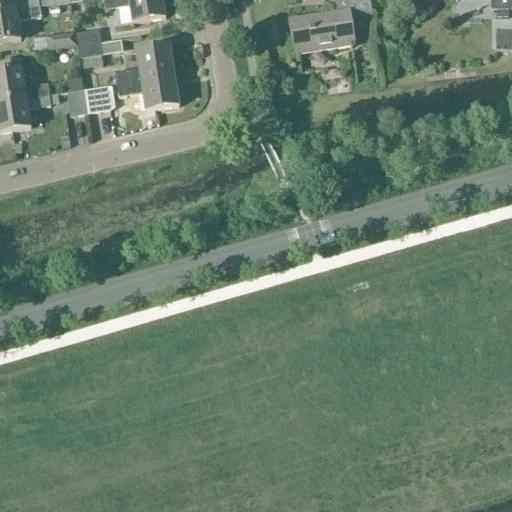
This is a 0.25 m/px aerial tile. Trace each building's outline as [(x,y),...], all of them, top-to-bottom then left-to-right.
[(69,6),(68,0),(30,0),(14,3),(13,0),(0,0),(0,16),(39,11),(69,6)] [(161,0),(109,0),(103,1),(105,13),(128,9),(131,27),(165,22),(161,0)] [(334,9),(335,16),(292,23),(292,20),(291,20),(297,59),(351,51),(346,20),(372,16),(370,4),(361,0),(326,0),(324,5),(334,9)] [(455,0),(456,2),(457,2),(456,0),(490,0),(491,13),(495,13),(508,13),(511,13),(511,0),(455,0)] [(39,11),(0,16),(0,47),(20,44),(17,25),(41,21),(39,11)] [(99,33),(75,37),(77,50),(101,46),(99,33)] [(77,50),(75,37),(75,36),(46,40),(48,54),(76,50),(77,50)] [(120,44),(101,47),(102,59),(121,56),(120,44)] [(101,46),(77,50),(76,50),(77,62),(102,59),(101,47),(101,46)] [(117,89),(174,81),(169,50),(135,56),(138,72),(115,76),(117,89)] [(0,76),(0,106),(49,99),(48,87),(24,91),(21,73),(19,63),(1,66),(2,76),(0,76)] [(174,81),(117,89),(119,102),(142,98),(144,116),(179,110),(174,81)] [(82,94),(86,118),(110,115),(107,90),(83,94),(82,94)] [(86,118),(82,94),(67,96),(70,120),(86,118)] [(51,109),(49,99),(0,106),(0,137),(31,132),(27,113),(51,109)]
